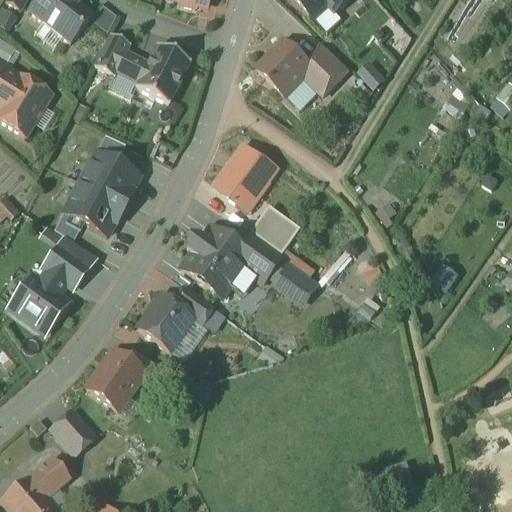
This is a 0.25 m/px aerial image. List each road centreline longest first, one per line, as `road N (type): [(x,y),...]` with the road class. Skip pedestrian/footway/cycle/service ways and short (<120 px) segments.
road 1 (residential): [(0,414),(70,346),(139,249),(182,177),(227,53)]
road 2 (track): [(330,181),(437,0)]
road 3 (residential): [(227,53),(104,0)]
